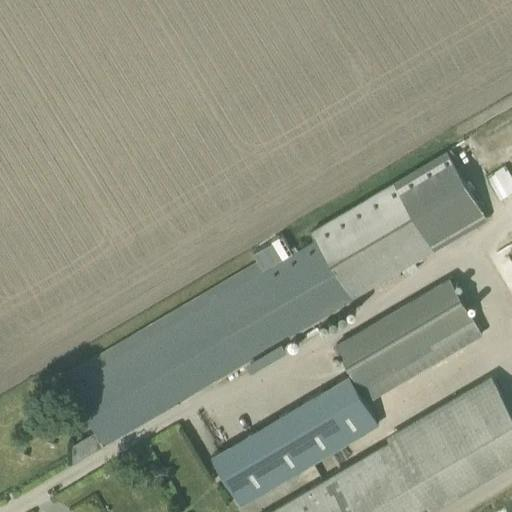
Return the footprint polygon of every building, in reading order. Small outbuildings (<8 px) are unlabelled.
[(315,241),(68,384),(104,444),(351,300),(350,297),(433,249),(487,218),(447,149),(394,181),(309,232),(315,241)] [(511,171),(507,164),(488,178),(504,198),(511,191),(511,171)] [(482,333),(449,276),(334,343),(358,386),(368,401),(482,333)] [(388,439),(263,511),(409,511),(426,502),(430,510),(511,461),(511,408),(491,373),(386,435),(388,439)] [(378,423),(349,374),(211,455),(240,504),(378,423)]
